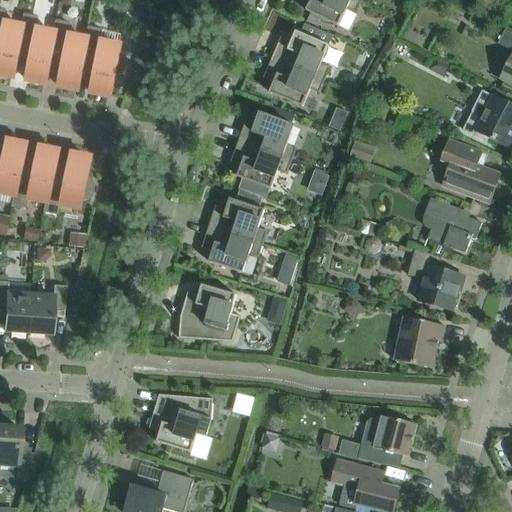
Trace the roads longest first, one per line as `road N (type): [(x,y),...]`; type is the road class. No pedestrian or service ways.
road 1 (residential): [(111,388),(183,150)]
road 2 (residential): [(183,150),(0,112)]
road 3 (residential): [(183,150),(248,0)]
road 4 (residential): [(76,511),(111,388)]
